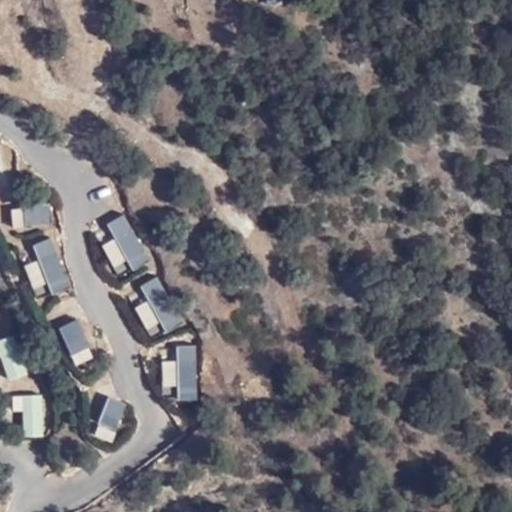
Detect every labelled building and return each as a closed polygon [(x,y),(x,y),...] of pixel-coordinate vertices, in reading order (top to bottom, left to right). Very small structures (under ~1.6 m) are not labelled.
[(0,165),(0,209),(11,235),(13,242),(69,223),(42,154),(0,165)] [(128,204),(86,230),(119,289),(162,262),(128,204)] [(13,248),(38,307),(80,294),(60,233),(13,248)] [(164,272),(125,295),(150,343),(195,321),(164,272)] [(51,322),(73,372),(73,379),(113,362),(89,309),(51,322)] [(0,338),(0,381),(36,375),(20,332),(0,338)] [(138,357),(171,412),(223,384),(192,332),(138,357)] [(78,394),(100,443),(140,425),(114,381),(78,394)] [(47,394),(6,394),(6,415),(21,417),(22,440),(45,432),(47,394)]
